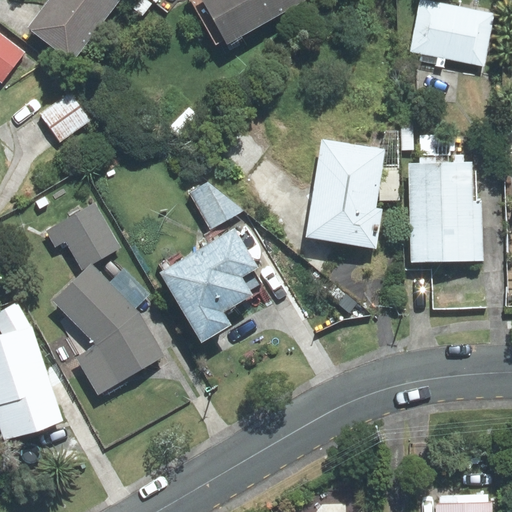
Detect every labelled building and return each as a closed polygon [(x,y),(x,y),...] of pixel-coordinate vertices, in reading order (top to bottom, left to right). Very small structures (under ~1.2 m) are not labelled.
[(126,1),(123,0),(53,0),(35,26),(79,56),(105,18),(111,23),(126,1)] [(213,0),(237,43),(313,0),(213,0)] [(397,0),(350,0),(354,57),(400,55),(397,0)] [(425,0),(416,50),(440,55),(438,64),(450,66),(452,57),(490,63),(499,11),(437,0),(425,0)] [(33,51),(0,27),(0,79),(8,85),(33,51)] [(80,85),(44,108),(65,141),(101,119),(80,85)] [(376,159),(317,149),(301,242),(364,253),(370,216),(366,215),(376,159)] [(469,170),(405,173),(409,270),(480,267),(478,205),(471,205),(469,170)] [(219,182),(186,199),(205,234),(238,217),(219,182)] [(116,250),(93,208),(46,234),(54,248),(62,243),(78,271),(116,250)] [(228,242),(149,285),(184,350),(215,333),(208,320),(238,303),(228,284),(246,275),(228,242)] [(91,399),(113,386),(156,362),(131,320),(84,274),(50,308),(91,348),(92,351),(71,364),(91,399)] [(0,316),(0,339),(2,342),(0,342),(0,444),(56,427),(25,335),(10,310),(0,316)] [(496,511),(496,500),(441,502),(441,511),(496,511)]
